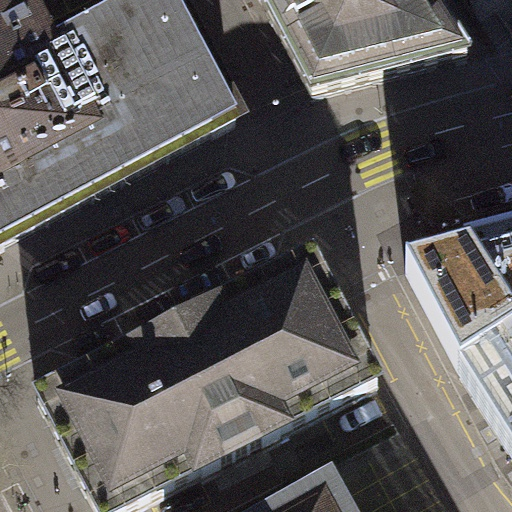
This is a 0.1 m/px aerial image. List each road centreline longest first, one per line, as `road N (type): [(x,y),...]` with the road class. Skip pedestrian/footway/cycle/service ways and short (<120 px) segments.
road 1 (residential): [(0,341),(310,184)]
road 2 (residential): [(310,184),(374,154),(511,114)]
road 3 (residential): [(310,184),(211,0)]
